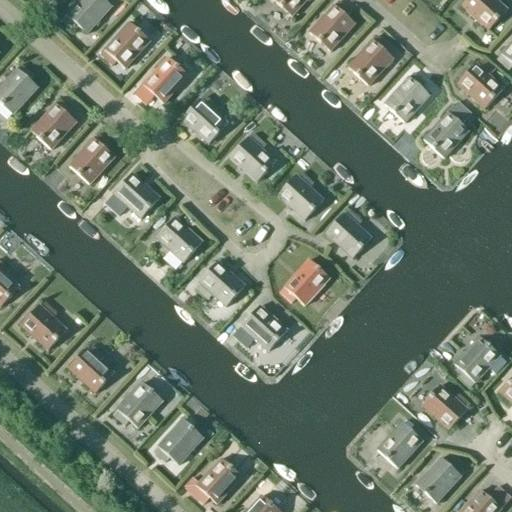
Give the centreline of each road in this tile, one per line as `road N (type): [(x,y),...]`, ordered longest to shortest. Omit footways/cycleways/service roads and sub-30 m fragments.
road 1 (unknown): [(144,127),(137,144),(236,244),(259,240),(271,213),(163,123),(150,123)]
road 2 (unknown): [(2,0),(144,127)]
